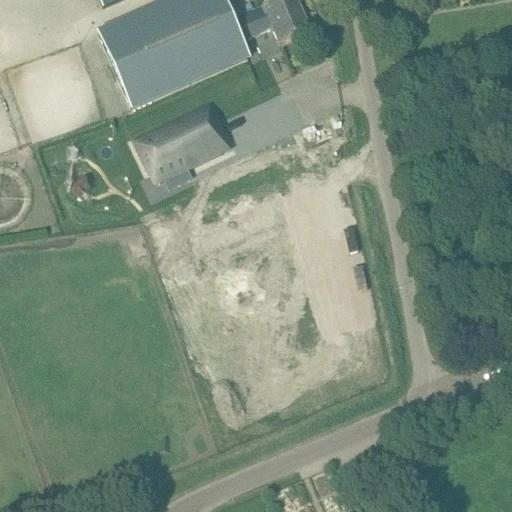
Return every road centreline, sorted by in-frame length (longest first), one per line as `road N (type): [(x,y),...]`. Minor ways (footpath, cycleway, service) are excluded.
road 1 (unclassified): [(428,404),(358,0)]
road 2 (unclassified): [(174,511),(428,404)]
